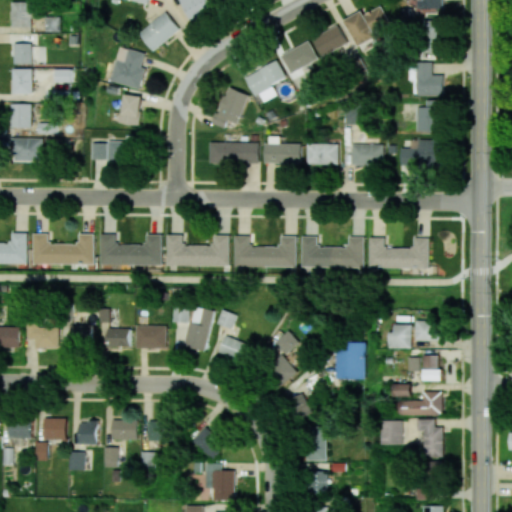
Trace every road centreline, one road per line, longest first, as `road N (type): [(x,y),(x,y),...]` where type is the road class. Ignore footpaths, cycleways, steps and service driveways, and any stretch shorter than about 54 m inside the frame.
road 1 (secondary): [(480,511),(481,0)]
road 2 (residential): [(0,195),(481,202)]
road 3 (residential): [(177,198),(177,122),(186,87),(221,48),(308,0)]
road 4 (residential): [(0,379),(190,380),(225,391)]
road 5 (residential): [(273,511),(264,431),(225,391)]
